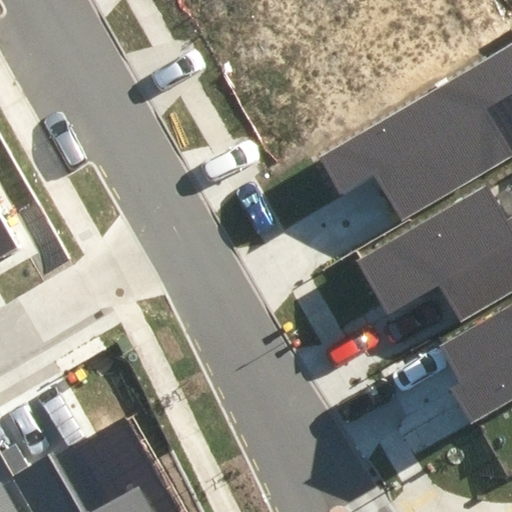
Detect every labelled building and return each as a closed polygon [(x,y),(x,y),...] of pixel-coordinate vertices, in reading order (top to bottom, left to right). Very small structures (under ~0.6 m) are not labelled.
[(376,172),(403,218),(511,154),(511,44),(318,157),(339,193),(376,172)] [(463,320),(511,290),(511,218),(510,220),(488,182),(355,260),(387,314),(440,282),(463,320)] [(0,258),(18,249),(0,218),(0,258)] [(473,422),(511,398),(511,304),(439,346),(460,382),(451,387),(473,422)] [(151,511),(138,488),(95,511),(83,511),(52,455),(13,477),(32,511),(151,511)] [(19,511),(2,481),(0,482),(0,511),(19,511)]
